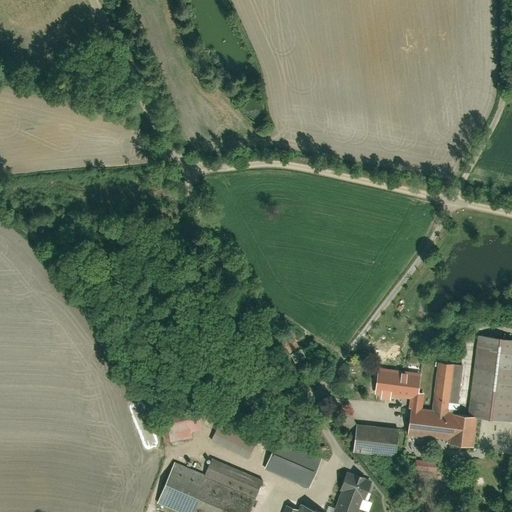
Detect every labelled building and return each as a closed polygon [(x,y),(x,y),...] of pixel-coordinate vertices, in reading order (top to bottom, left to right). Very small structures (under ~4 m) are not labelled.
[(219,355),(247,361),(250,348),(231,344),(232,337),(223,335),(219,355)] [(463,364),(441,362),(435,415),(412,412),(409,433),(449,437),(449,444),(477,447),(481,418),(511,421),(511,341),(478,337),(469,413),(449,410),(451,397),(460,398),(463,364)] [(298,349),(289,341),(284,346),(292,354),(298,349)] [(315,361),(327,370),(337,358),(324,349),(315,361)] [(420,376),(390,371),(387,391),(417,396),(420,376)] [(271,392),(233,383),(230,397),(268,406),(271,392)] [(162,424),(165,442),(190,438),(189,433),(202,431),(201,419),(162,424)] [(252,435),(224,424),(218,439),(247,450),(252,435)] [(399,429),(358,424),(354,448),(396,454),(399,429)] [(317,456),(275,438),(265,461),(308,479),(317,456)] [(172,463),(156,504),(176,511),(247,511),(260,478),(209,458),(202,475),(172,463)] [(373,481),(347,471),(340,489),(366,499),(373,481)] [(323,508),(301,500),(296,511),(351,511),(357,496),(341,491),(336,506),(325,502),(323,508)]
